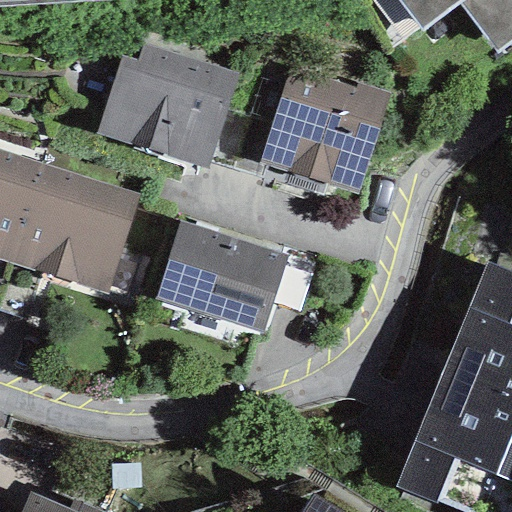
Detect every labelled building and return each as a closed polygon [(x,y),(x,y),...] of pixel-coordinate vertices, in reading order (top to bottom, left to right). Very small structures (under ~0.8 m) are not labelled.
[(396,0),(421,32),(457,3),(461,0),(396,0)] [(511,0),(461,0),(457,3),(498,53),(511,42),(511,0)] [(120,57),(94,135),(207,169),(237,75),(142,46),(136,62),(120,57)] [(354,89),(289,70),(259,164),(289,174),(325,185),(356,195),(388,94),(355,85),(354,89)] [(0,260),(9,264),(47,164),(0,150),(0,260)] [(47,164),(9,264),(42,274),(106,295),(139,195),(47,164)] [(321,196),(325,185),(289,174),(285,184),(321,196)] [(286,255),(179,223),(155,300),(262,334),(286,255)] [(0,292),(9,264),(0,260),(0,292)] [(0,310),(27,320),(42,274),(9,264),(0,292),(0,310)] [(395,485),(464,511),(511,511),(511,277),(485,267),(395,485)] [(140,488),(139,465),(111,466),(111,489),(140,488)] [(98,511),(73,500),(67,510),(28,493),(19,511),(98,511)] [(337,511),(313,496),(302,511),(337,511)]
